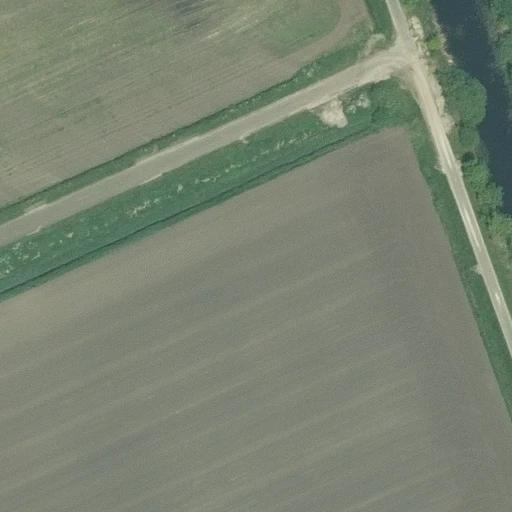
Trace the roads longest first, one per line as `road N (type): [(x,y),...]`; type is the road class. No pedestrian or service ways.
road 1 (unclassified): [(0,239),(410,55)]
road 2 (unclassified): [(511,343),(410,55)]
